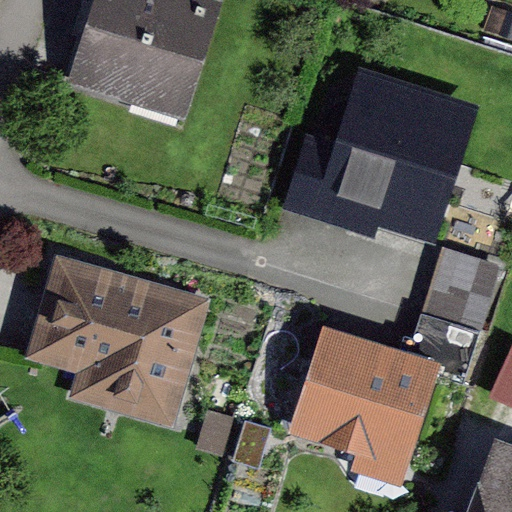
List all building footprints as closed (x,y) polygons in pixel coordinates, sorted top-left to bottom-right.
[(136,95),(139,85),(178,98),(207,7),(184,0),(103,0),(80,77),(136,95)] [(457,118),(367,89),(345,159),(317,150),(300,204),(356,222),(363,202),(424,221),(457,118)] [(502,265),(443,247),(422,315),(481,333),(502,265)] [(165,414),(196,306),(63,267),(39,350),(118,373),(110,398),(165,414)] [(400,453),(426,371),(329,340),(303,423),(400,453)] [(487,489),(478,511),(511,511),(511,465),(507,464),(487,489)]
